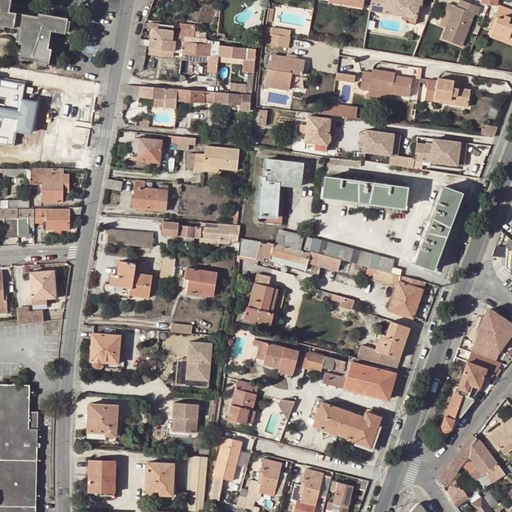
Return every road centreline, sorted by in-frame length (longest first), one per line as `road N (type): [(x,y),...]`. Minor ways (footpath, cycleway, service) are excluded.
road 1 (tertiary): [(511,150),(394,465)]
road 2 (unclassified): [(82,252),(65,383),(64,511)]
road 3 (unknown): [(401,257),(420,197),(406,177),(316,164),(302,216)]
road 4 (residential): [(337,47),(511,77)]
road 5 (unknown): [(511,143),(342,121)]
road 6 (unclassified): [(110,93),(82,252)]
road 7 (unclassified): [(421,475),(511,367)]
road 8 (unknown): [(443,334),(315,279)]
road 9 (unknown): [(394,465),(262,445)]
